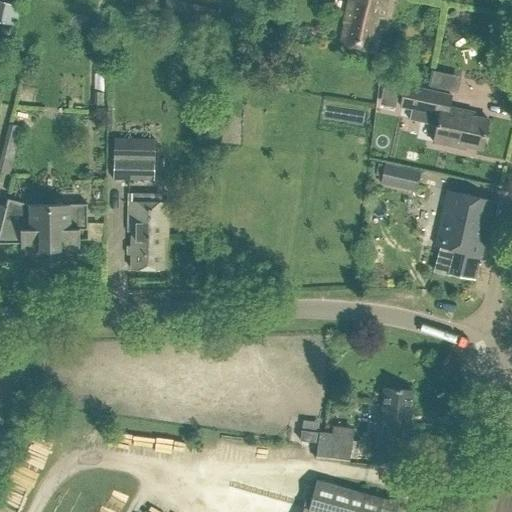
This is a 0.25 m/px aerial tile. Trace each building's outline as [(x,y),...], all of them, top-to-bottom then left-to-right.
[(7,0),(5,0),(2,15),(18,18),(21,3),(7,0)] [(384,19),(387,0),(349,0),(344,24),(345,24),(340,44),(375,52),(380,31),(375,30),(378,17),(384,19)] [(220,7),(219,11),(216,24),(231,28),(236,11),(220,7)] [(410,120),(426,124),(437,126),(433,143),(465,150),(466,146),(482,149),(488,120),(472,116),(473,113),(449,108),(451,96),(405,86),(400,107),(412,109),(410,120)] [(103,105),(103,92),(94,92),(93,105),(103,105)] [(114,139),(114,179),(154,179),(154,140),(114,139)] [(385,165),(381,184),(416,191),(420,173),(385,165)] [(349,183),(376,183),(376,169),(349,168),(349,183)] [(375,198),(376,186),(348,184),(347,197),(375,198)] [(481,256),(493,201),(448,191),(435,246),(440,247),(434,271),(474,280),(480,256),(481,256)] [(129,202),(128,232),(132,232),(131,269),(164,270),(164,237),(168,237),(168,219),(170,220),(170,202),(161,202),(139,202),(139,193),(131,193),(131,202),(129,202)] [(0,204),(0,243),(21,244),(21,249),(30,249),(40,249),(40,251),(61,250),(61,249),(80,249),(80,229),(86,229),(87,230),(87,223),(87,204),(70,204),(70,209),(52,210),(52,208),(47,208),(47,210),(30,210),(31,205),(8,199),(6,206),(0,204)] [(410,438),(413,392),(383,390),(382,417),(374,416),(371,465),(414,468),(416,439),(410,438)] [(317,442),(316,458),(349,461),(352,428),(333,425),(332,433),(301,430),(300,440),(317,442)] [(395,511),(398,502),(316,479),(311,498),(306,497),(305,500),(302,511),(395,511)]
